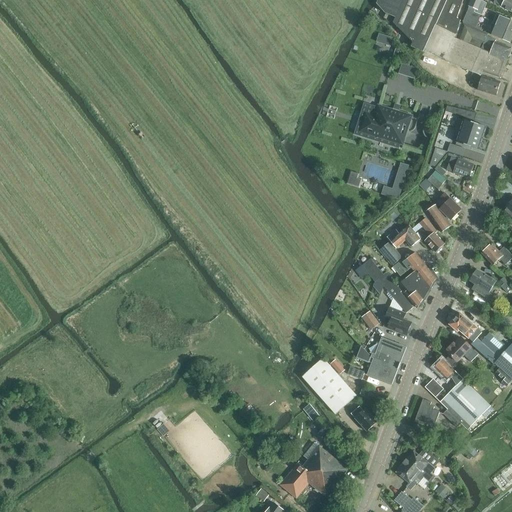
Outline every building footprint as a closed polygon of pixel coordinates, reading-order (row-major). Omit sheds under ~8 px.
[(411,47),(423,53),(447,0),(378,0),(377,4),(386,14),(384,18),(389,21),(392,16),(396,18),(393,23),(413,43),(411,47)] [(447,0),(436,25),(456,36),(455,39),(491,53),(490,56),(506,63),(511,48),(495,42),(496,40),(497,41),(497,40),(487,36),(488,34),(467,25),(469,18),(464,17),(462,24),(460,23),(461,20),(457,18),(462,0),(447,0)] [(511,0),(503,0),(505,1),(502,7),(511,12),(511,0)] [(495,18),(493,24),(511,32),(511,20),(504,17),(502,21),(495,18)] [(511,38),(511,32),(493,24),(492,27),(491,28),(497,31),(495,37),(510,43),(511,38)] [(500,78),(506,63),(490,56),(491,53),(455,39),(456,36),(436,25),(423,53),(424,53),(425,50),(450,63),(481,76),(482,72),(501,79),(501,78),(500,78)] [(393,38),(379,34),(377,42),(391,46),(393,38)] [(402,63),(399,73),(415,78),(418,68),(402,63)] [(478,90),(496,96),(500,82),(482,77),(478,90)] [(403,145),(412,116),(378,106),(375,116),(366,113),(360,131),(403,145)] [(487,127),(464,120),(460,131),(483,139),(487,127)] [(456,143),(479,150),(483,139),(460,131),(456,143)] [(454,173),(469,178),(473,165),(458,160),(454,173)] [(398,200),(409,166),(401,163),(393,189),(384,186),(382,194),(398,200)] [(351,171),(348,183),(360,186),(362,179),(358,178),(359,173),(351,171)] [(428,181),(438,190),(442,185),(439,182),(442,178),(435,172),(432,176),(428,181)] [(440,198),(446,204),(440,209),(451,220),(461,210),(451,199),(445,194),(440,198)] [(427,211),(441,232),(451,226),(436,205),(435,205),(433,202),(429,205),(431,208),(427,211)] [(413,224),(424,216),(421,211),(409,219),(413,224)] [(424,228),(431,236),(425,241),(436,253),(445,244),(435,234),(437,232),(430,223),(424,228)] [(381,249),(387,255),(395,264),(403,258),(396,248),(405,241),(411,247),(421,239),(409,226),(381,249)] [(492,244),(483,253),(482,253),(493,265),(500,259),(505,265),(511,258),(511,255),(504,247),(499,252),(492,244)] [(393,268),(401,276),(412,268),(415,272),(405,280),(405,279),(401,282),(406,289),(405,290),(406,292),(405,293),(417,308),(422,301),(423,303),(431,291),(429,289),(437,277),(428,265),(426,266),(425,265),(426,263),(424,261),(422,261),(416,253),(403,262),(402,260),(393,268)] [(372,259),(362,266),(369,274),(375,282),(379,279),(384,286),(394,298),(407,313),(413,308),(400,292),(402,291),(394,282),(386,273),(384,274),(372,259)] [(362,266),(356,271),(363,279),(369,274),(362,266)] [(487,298),(490,293),(497,280),(492,277),(491,278),(477,270),(470,281),(475,284),(472,289),(487,298)] [(498,283),(508,293),(511,288),(511,285),(504,277),(498,283)] [(374,283),(373,286),(380,294),(381,292),(384,286),(379,279),(375,282),(374,283)] [(384,324),(389,325),(388,328),(407,336),(407,334),(410,334),(411,330),(410,328),(412,323),(403,319),(406,314),(390,307),(386,317),(387,317),(384,324)] [(362,317),(371,330),(379,324),(370,311),(362,317)] [(452,319),(453,321),(450,325),(458,332),(460,330),(473,342),(477,338),(482,333),(460,313),(456,317),(455,316),(452,319)] [(503,316),(497,322),(504,329),(511,322),(503,316)] [(285,319),(276,328),(289,339),(297,330),(285,319)] [(473,342),(471,344),(476,348),(495,365),(496,364),(495,363),(508,349),(489,333),(481,342),(477,338),(473,342)] [(372,354),(372,356),(371,357),(378,360),(379,357),(400,365),(406,347),(382,338),(380,343),(378,342),(369,353),(372,354)] [(446,359),(453,366),(464,355),(471,362),(478,354),(462,338),(458,342),(457,341),(455,343),(454,343),(451,346),(451,347),(450,347),(447,350),(448,350),(447,351),(450,355),(446,359)] [(511,344),(508,349),(495,363),(496,364),(511,378),(511,344)] [(371,357),(372,356),(362,347),(357,358),(372,363),(367,375),(392,384),(400,365),(379,357),(378,360),(371,357)] [(303,377),(336,414),(357,396),(324,358),(303,377)] [(435,368),(447,380),(452,374),(454,376),(460,382),(442,401),(469,427),(490,406),(463,379),(457,373),(443,359),(435,368)] [(348,374),(362,380),(365,372),(351,367),(348,374)] [(496,373),(504,380),(502,382),(507,387),(511,381),(511,379),(500,368),(496,373)] [(429,387),(437,395),(443,390),(434,382),(429,387)] [(360,395),(368,398),(370,391),(362,388),(360,395)] [(440,401),(448,393),(444,389),(436,397),(440,401)] [(415,422),(427,426),(426,430),(432,432),(434,427),(437,428),(438,425),(435,424),(440,412),(434,409),(435,407),(430,405),(432,402),(423,399),(415,422)] [(249,403),(243,408),(247,412),(253,407),(249,403)] [(315,421),(321,416),(312,403),(305,408),(315,421)] [(351,414),(356,418),(355,419),(367,431),(377,422),(366,409),(364,411),(360,407),(351,414)] [(443,414),(457,428),(462,423),(447,409),(443,414)] [(315,422),(321,430),(327,425),(321,417),(315,422)] [(166,422),(158,427),(163,436),(171,431),(166,422)] [(426,451),(439,462),(440,461),(444,456),(430,445),(425,450),(426,451)] [(319,446),(308,460),(337,483),(348,469),(319,446)] [(418,474),(428,482),(433,476),(431,474),(441,462),(440,461),(439,462),(426,451),(421,456),(421,457),(414,451),(407,460),(406,459),(404,462),(411,468),(413,467),(420,472),(418,474)] [(337,483),(308,460),(303,467),(298,463),(280,485),(297,498),(309,483),(326,497),(337,483)] [(411,468),(404,462),(403,463),(396,472),(410,484),(407,487),(410,490),(417,482),(414,480),(417,476),(421,480),(426,485),(428,482),(418,474),(420,472),(413,467),(411,468)] [(256,496),(264,502),(270,494),(262,488),(256,496)] [(300,503),(310,510),(319,498),(310,491),(300,503)] [(402,493),(395,500),(405,508),(403,511),(404,511),(418,511),(424,506),(414,498),(411,501),(402,493)] [(266,511),(283,511),(284,511),(274,503),(270,508),(266,511)]
